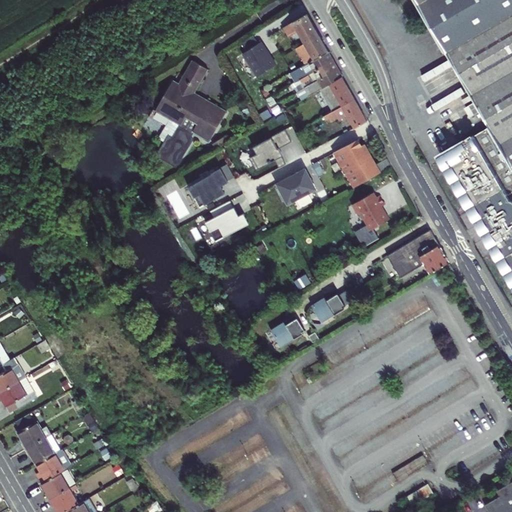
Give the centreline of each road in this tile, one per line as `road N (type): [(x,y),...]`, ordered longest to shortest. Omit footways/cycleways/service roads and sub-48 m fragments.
road 1 (tertiary): [(409,167),(511,346)]
road 2 (tertiary): [(315,0),(409,167)]
road 3 (tertiary): [(409,167),(375,64),(339,0)]
